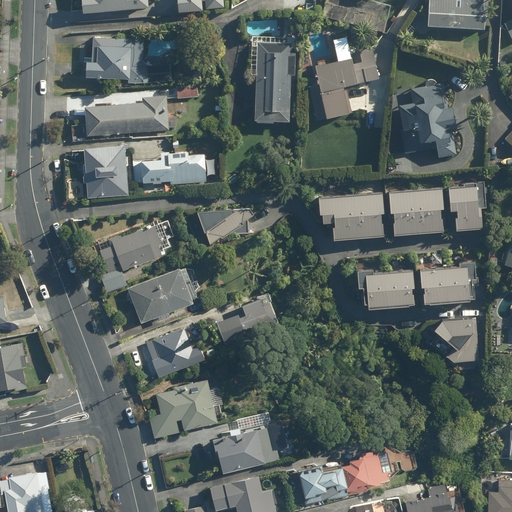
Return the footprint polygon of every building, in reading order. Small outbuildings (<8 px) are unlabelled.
[(71,10),(135,11),(135,0),(79,0),(71,0),(71,10)] [(167,0),(168,10),(218,8),(217,0),(167,0)] [(357,0),(330,0),(326,16),(382,32),(389,9),(357,0)] [(485,0),(427,0),(427,27),(484,29),(485,0)] [(143,65),(145,39),(93,36),(92,62),(85,62),(85,77),(130,79),(129,83),(171,85),(172,66),(151,65),(143,65)] [(348,114),(342,87),(378,79),(372,48),(350,53),(346,37),(333,40),(337,61),(314,65),(320,91),(309,93),(315,121),(348,114)] [(291,53),(292,43),(256,42),(253,121),(288,123),(290,75),(295,75),(296,54),(291,53)] [(453,108),(444,109),(443,99),(446,98),(444,83),(411,87),(413,103),(398,105),(404,153),(430,150),(429,144),(435,143),(437,158),(456,155),(455,146),(451,146),(449,131),(455,130),(453,108)] [(197,84),(175,84),(176,98),(197,97),(197,84)] [(88,134),(176,128),(175,116),(168,116),(167,95),(141,97),(141,103),(86,107),(88,134)] [(129,195),(124,146),(82,150),(86,199),(129,195)] [(170,185),(207,182),(206,176),(218,175),(216,153),(187,155),(187,152),(143,155),(143,162),(134,163),(135,184),(170,181),(170,185)] [(475,184),(446,186),(448,211),(454,211),(455,230),(482,227),(480,213),(477,213),(475,184)] [(441,186),(386,191),(388,215),(392,214),(393,235),(440,231),(438,209),(443,209),(441,186)] [(381,191),(316,197),(318,224),(331,223),(333,240),(382,236),(380,213),(383,213),(381,191)] [(201,217),(210,237),(215,245),(224,238),(225,241),(245,227),(243,225),(256,217),(252,212),(238,218),(236,215),(201,217)] [(122,271),(173,251),(168,238),(174,236),(168,220),(110,243),(110,245),(92,252),(100,272),(119,265),(122,271)] [(511,232),(503,265),(511,267),(511,232)] [(420,303),(472,301),(471,278),(476,278),(475,260),(458,261),(458,268),(419,269),(420,303)] [(201,288),(197,280),(193,268),(189,269),(188,267),(179,270),(179,269),(128,288),(141,323),(157,317),(158,321),(171,317),(169,312),(192,303),(191,300),(197,297),(194,290),(201,288)] [(412,270),(372,272),(372,270),(356,271),(357,289),(361,289),(361,305),(366,305),(366,308),(414,306),(412,270)] [(242,312),(216,321),(225,344),(256,333),(259,341),(283,332),(269,293),(253,299),(254,301),(240,306),(242,312)] [(456,351),(471,332),(472,319),(438,321),(431,330),(456,351)] [(153,358),(159,375),(205,359),(200,345),(191,348),(184,327),(152,339),(158,357),(153,358)] [(0,391),(26,387),(21,357),(27,356),(24,342),(0,346),(0,391)] [(216,422),(213,407),(223,405),(218,387),(208,390),(206,380),(171,389),(154,393),(157,406),(163,404),(165,411),(151,414),(157,437),(182,431),(216,422)] [(263,463),(256,429),(212,439),(220,473),(263,463)] [(411,447),(395,451),(401,472),(417,468),(411,447)] [(383,472),(377,455),(343,466),(353,493),(390,481),(387,471),(383,472)] [(326,494),(346,490),(342,466),(322,469),(322,466),(298,470),(304,498),(326,494)] [(43,511),(40,493),(49,492),(46,470),(9,476),(10,487),(3,488),(7,511),(43,511)] [(511,511),(511,476),(510,476),(509,488),(497,487),(494,511),(511,511)] [(210,488),(214,509),(236,505),(237,511),(276,511),(272,490),(262,492),(259,477),(210,488)] [(450,511),(445,484),(428,487),(430,497),(406,502),(407,511),(450,511)] [(373,511),(371,503),(354,507),(354,511),(373,511)]
